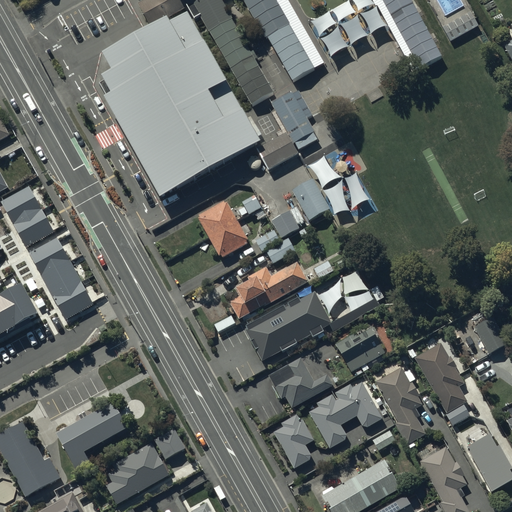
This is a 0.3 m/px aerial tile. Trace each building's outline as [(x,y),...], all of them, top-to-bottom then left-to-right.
[(273,94),(220,0),(191,0),(251,106),(273,94)] [(290,28),(274,0),(246,0),(270,40),(290,28)] [(372,0),(383,19),(395,12),(417,52),(437,41),(414,0),(372,0)] [(258,143),(187,13),(103,59),(112,75),(97,84),(160,197),(258,143)] [(471,14),(444,29),(452,42),(479,28),(471,14)] [(330,68),(311,32),(290,43),(305,71),(315,66),(319,74),(330,68)] [(511,40),(503,45),(511,62),(511,40)] [(318,140),(292,94),(272,105),(298,151),(318,140)] [(0,117),(0,143),(11,137),(0,117)] [(298,154),(286,133),(256,150),(268,171),(298,154)] [(0,198),(8,194),(1,180),(0,180),(0,198)] [(293,194),(309,223),(330,212),(313,182),(293,194)] [(28,246),(53,233),(42,212),(30,190),(5,204),(28,246)] [(265,217),(254,196),(242,202),(245,208),(239,211),(242,217),(248,214),(249,216),(255,213),(259,220),(265,217)] [(209,236),(238,221),(227,201),(198,216),(209,236)] [(290,215),(273,224),(281,239),(298,231),(290,215)] [(249,242),(238,221),(209,236),(220,257),(249,242)] [(272,231),(257,239),(262,249),(278,241),(272,231)] [(66,320),(93,305),(82,284),(71,263),(59,240),(31,255),(66,320)] [(290,240),(268,252),(273,262),(295,250),(290,240)] [(304,279),(295,262),(270,275),(265,265),(250,273),(252,277),(238,284),(245,295),(233,302),(239,314),(304,279)] [(327,262),(313,270),(319,280),(333,272),(327,262)] [(0,340),(38,320),(22,290),(2,300),(0,301),(0,340)] [(330,322),(313,291),(245,328),(262,358),(330,322)] [(492,317),(473,328),(489,356),(509,345),(492,317)] [(369,325),(336,343),(351,369),(383,351),(369,325)] [(441,344),(414,359),(446,415),(445,416),(452,427),(470,417),(463,404),(467,402),(459,388),(464,384),(456,369),(457,368),(451,357),(449,358),(441,344)] [(313,381),(300,357),(273,373),(278,382),(274,384),(281,396),(286,393),(292,405),(332,383),(327,373),(313,381)] [(409,383),(401,368),(377,382),(400,421),(396,423),(407,442),(424,432),(410,409),(421,403),(416,395),(419,394),(412,382),(409,383)] [(340,398),(337,399),(348,418),(357,413),(363,424),(368,425),(381,417),(361,383),(351,389),(349,385),(337,392),(340,398)] [(348,418),(337,399),(335,400),(331,394),(317,402),(320,406),(310,411),(330,446),(344,437),(345,434),(339,424),(348,418)] [(126,424),(113,400),(56,432),(76,468),(89,461),(83,449),(126,424)] [(299,422),(295,416),(283,423),(285,426),(275,432),(294,466),(309,458),(310,455),(303,443),(312,438),(301,421),(299,422)] [(44,459),(23,420),(0,433),(0,452),(23,494),(58,475),(49,459),(44,459)] [(174,430),(155,441),(166,461),(186,449),(174,430)] [(390,431),(372,442),(379,451),(396,441),(390,431)] [(511,475),(491,435),(467,448),(491,493),(511,481),(511,475)] [(113,483),(108,486),(118,506),(170,476),(152,444),(114,466),(116,471),(108,476),(113,483)] [(446,448),(420,462),(442,503),(439,504),(443,511),(469,511),(457,490),(466,485),(461,477),(465,475),(458,462),(454,464),(446,448)] [(400,488),(385,460),(354,476),(369,504),(400,488)] [(354,511),(369,504),(354,476),(323,493),(333,511),(354,511)] [(82,511),(72,493),(38,511),(82,511)] [(410,511),(404,500),(380,511),(410,511)] [(212,511),(208,503),(191,511),(212,511)]
